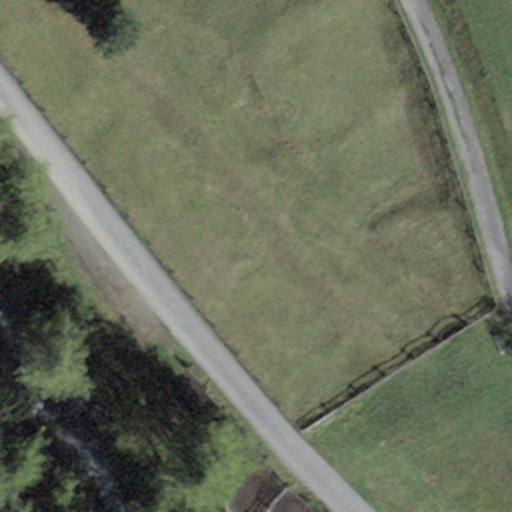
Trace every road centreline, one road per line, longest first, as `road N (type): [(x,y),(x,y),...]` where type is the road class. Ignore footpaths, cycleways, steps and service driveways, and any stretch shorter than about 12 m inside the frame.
road 1 (residential): [(0,94),(183,322),(351,511)]
road 2 (track): [(511,295),(460,118),(414,0)]
